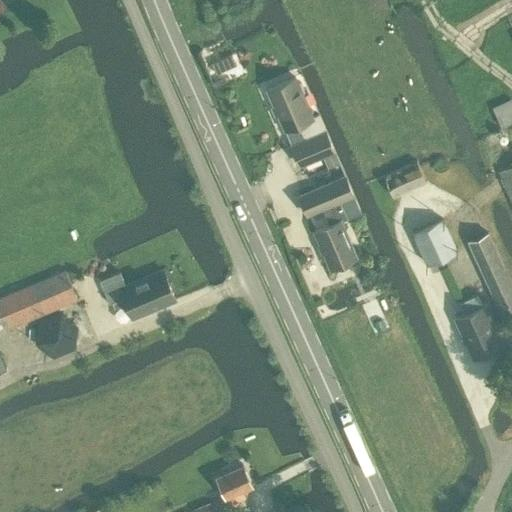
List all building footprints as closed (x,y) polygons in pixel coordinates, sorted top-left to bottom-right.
[(301,74),(267,88),(284,129),(291,145),(300,164),(323,154),(328,152),(333,149),(301,74)] [(333,149),(328,152),(333,165),(339,162),(333,149)] [(426,181),(416,160),(384,175),(393,196),(426,181)] [(511,164),(499,171),(511,199),(511,164)] [(345,175),(299,195),(307,214),(322,207),(329,223),(314,230),(330,267),(336,265),(340,266),(348,263),(350,259),(356,256),(341,220),(360,211),(345,175)] [(443,218),(412,232),(427,264),(457,250),(443,218)] [(504,321),(511,317),(511,285),(488,232),(468,241),(504,321)] [(65,271),(0,297),(0,319),(4,329),(77,299),(65,271)] [(120,272),(99,281),(109,305),(124,298),(132,318),(175,300),(163,271),(125,286),(120,272)] [(490,349),(502,344),(483,304),(482,305),(477,294),(459,302),(464,313),(454,318),(473,358),(477,356),(482,357),(488,354),(490,349)] [(74,348),(78,325),(60,311),(38,319),(35,343),(53,357),(74,348)] [(243,463),(215,476),(225,498),(226,498),(228,503),(244,496),(241,490),(252,485),(243,463)] [(214,511),(211,501),(186,511),(185,509),(178,511),(214,511)]
